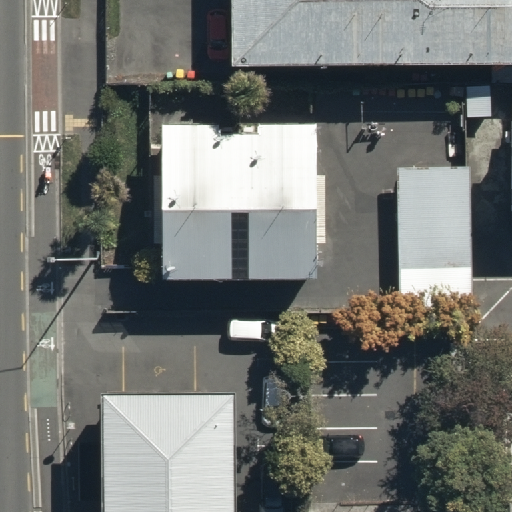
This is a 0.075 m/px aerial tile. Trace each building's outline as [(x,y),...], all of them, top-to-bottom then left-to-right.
[(511,0),(233,0),(233,61),(511,64),(511,0)] [(223,120),(163,119),(162,170),(155,170),(153,240),(162,240),(161,273),(318,276),(319,242),(327,242),(329,169),(318,169),(319,121),(260,120),(260,129),(223,128),(223,120)] [(469,166),(396,167),(399,307),(469,305),(469,166)] [(511,281),(474,282),(475,342),(511,341),(511,281)] [(233,511),(234,392),(97,391),(96,511),(233,511)] [(493,511),(511,511),(511,486),(494,487),(493,511)]
